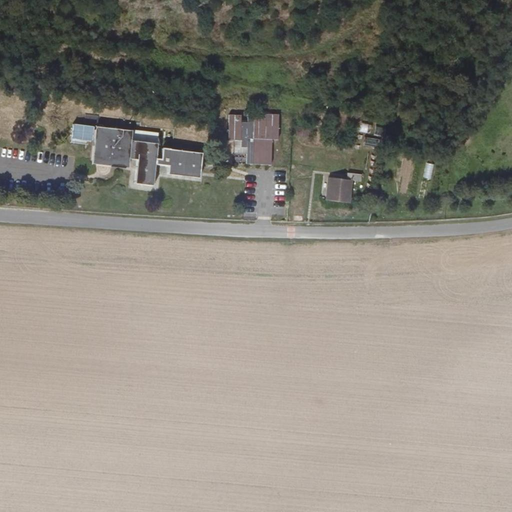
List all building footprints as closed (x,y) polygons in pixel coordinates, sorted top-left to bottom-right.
[(252,111),(250,142),(259,142),(259,149),(252,148),(252,161),(277,162),(277,149),(284,150),(285,143),(301,144),(302,133),(302,120),(289,119),(276,119),(277,112),(252,111)] [(104,170),(140,174),(140,168),(112,165),(114,138),(138,141),(138,145),(143,146),(144,135),(107,132),(104,170)] [(150,166),(149,190),(167,191),(169,170),(170,164),(171,149),(143,146),(138,145),(138,141),(114,138),(112,165),(140,168),(143,165),(150,166)] [(184,154),(176,153),(175,164),(170,164),(169,170),(182,171),(184,154)] [(216,157),(184,154),(182,171),(182,179),(214,182),(216,157)] [(342,181),(341,203),(365,206),(367,184),(379,185),(378,175),(363,175),(363,183),(342,181)]
